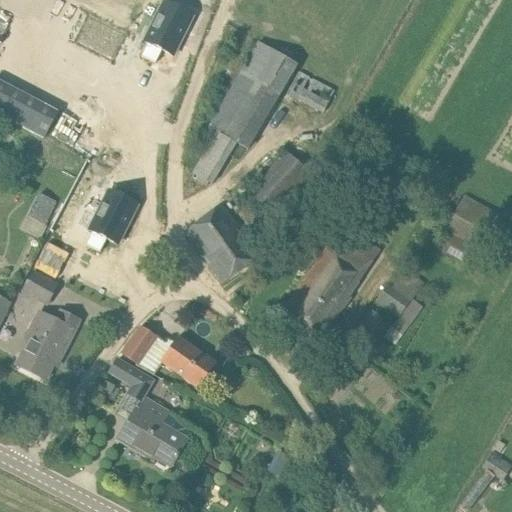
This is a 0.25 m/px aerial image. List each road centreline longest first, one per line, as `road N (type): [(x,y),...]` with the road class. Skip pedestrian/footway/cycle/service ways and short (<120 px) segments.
road 1 (residential): [(373,511),(242,331),(195,296),(148,307),(25,468)]
road 2 (track): [(195,296),(176,247),(169,195),(183,115),(228,0)]
road 3 (track): [(415,0),(334,141)]
